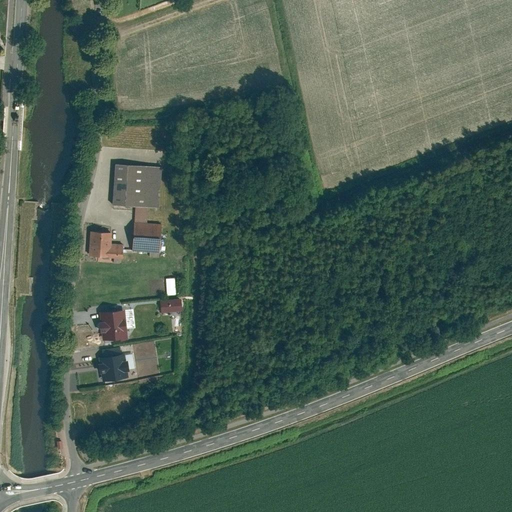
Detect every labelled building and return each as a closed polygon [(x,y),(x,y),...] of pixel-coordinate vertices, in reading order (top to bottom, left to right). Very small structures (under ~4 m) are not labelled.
[(116,163),(114,202),(139,203),(136,250),(162,252),(163,222),(150,221),(151,206),(160,207),(162,166),(116,163)] [(115,231),(93,230),(92,256),(127,257),(127,244),(115,243),(115,231)] [(162,312),(184,312),(184,299),(162,299),(162,312)] [(124,309),(100,311),(102,339),(127,337),(124,309)] [(100,357),(104,381),(128,377),(124,353),(100,357)] [(93,445),(89,449),(89,453),(93,456),(98,456),(101,453),(101,448),(98,445),(93,445)]
